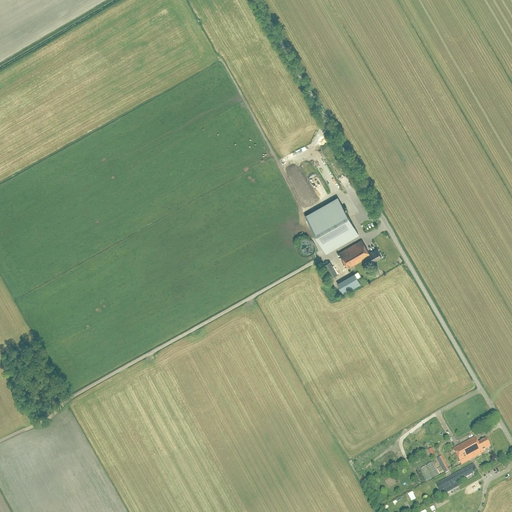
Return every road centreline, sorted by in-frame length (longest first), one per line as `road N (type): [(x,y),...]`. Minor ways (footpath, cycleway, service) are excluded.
road 1 (unclassified): [(511,443),(256,0)]
road 2 (track): [(316,261),(0,442)]
